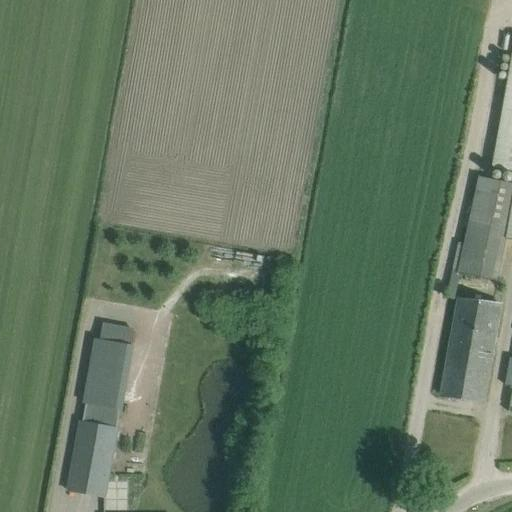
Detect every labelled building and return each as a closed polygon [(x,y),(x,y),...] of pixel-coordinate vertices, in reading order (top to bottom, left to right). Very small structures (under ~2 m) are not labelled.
[(497,281),(507,236),(511,210),(511,184),(480,178),(459,273),(497,281)] [(114,283),(116,266),(106,264),(104,282),(114,283)] [(458,305),(441,396),(483,403),(499,313),(458,305)] [(102,327),(100,340),(131,346),(133,332),(102,327)] [(81,422),(68,491),(104,498),(117,428),(116,428),(119,408),(85,402),(85,403),(86,403),(83,422),(81,422)] [(122,422),(117,471),(144,474),(149,425),(122,422)]
